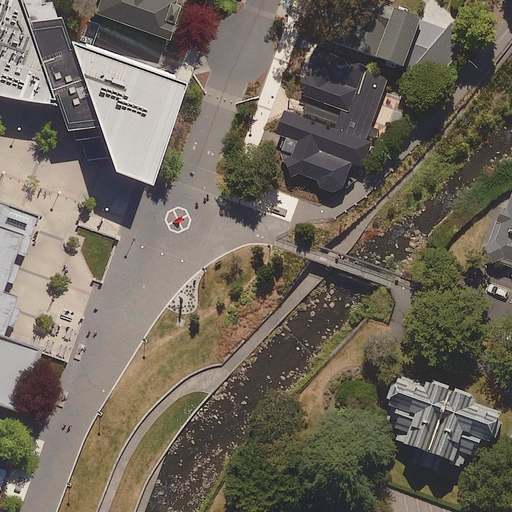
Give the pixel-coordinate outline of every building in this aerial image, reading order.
[(148,177),(184,75),(67,34),(59,11),(55,11),(51,0),(0,0),(0,90),(29,96),(53,97),(63,125),(68,125),(73,136),(79,136),(86,159),(107,156),(110,164),(148,177)] [(181,0),(105,0),(101,12),(168,36),(181,0)] [(365,0),(352,0),(336,45),(375,59),(374,60),(402,70),(403,69),(411,71),(429,88),(470,42),(451,25),(446,30),(420,21),(421,20),(365,0)] [(358,88),(365,68),(319,51),(318,55),(312,53),(297,93),(303,95),(302,98),(344,113),(348,115),(349,113),(358,116),(366,119),(371,106),(367,105),(368,100),(363,98),(365,90),(358,88)] [(345,135),(284,112),(275,137),(285,141),(280,154),(282,163),(291,180),(298,176),(316,183),(319,191),(332,196),(341,191),(351,166),(362,170),(371,145),(359,140),(345,135)] [(348,115),(344,113),(345,135),(359,140),(358,116),(349,113),(348,115)] [(511,188),(487,256),(511,264),(511,188)] [(0,405),(16,411),(37,351),(0,338),(0,336),(14,296),(0,291),(13,253),(22,256),(36,215),(0,201),(0,405)] [(493,437),(496,438),(502,423),(498,421),(502,412),(400,374),(396,384),(392,382),(384,405),(390,407),(383,425),(399,431),(395,440),(418,449),(412,463),(436,471),(440,459),(462,467),(467,454),(476,457),(482,439),(491,442),(493,437)]
